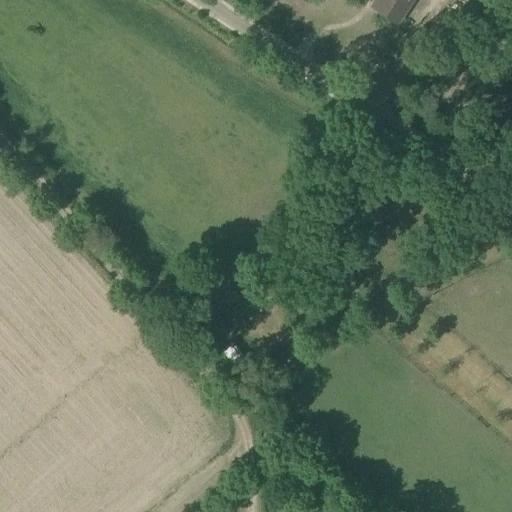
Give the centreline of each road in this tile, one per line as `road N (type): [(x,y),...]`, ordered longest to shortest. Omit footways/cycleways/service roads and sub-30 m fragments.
road 1 (unknown): [(0,156),(243,423)]
road 2 (unclassified): [(511,196),(211,0)]
